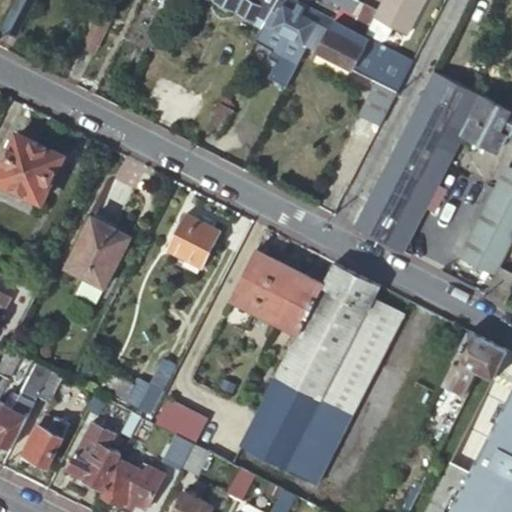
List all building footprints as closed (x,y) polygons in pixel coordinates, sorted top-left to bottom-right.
[(32,1),(31,0),(14,0),(0,27),(0,31),(13,37),(32,1)] [(214,0),(255,21),(258,15),(265,19),(276,0),(214,0)] [(295,0),(276,0),(265,19),(262,24),(272,29),(309,48),(317,52),(334,20),(331,18),(295,0)] [(326,0),(338,6),(349,12),(354,0),(326,0)] [(338,6),(331,18),(334,20),(364,35),(367,29),(374,15),(377,10),(357,0),(354,0),(349,12),(338,6)] [(381,0),(377,10),(374,15),(391,24),(404,31),(421,0),(381,0)] [(98,12),(80,46),(91,52),(109,17),(98,12)] [(385,35),(391,24),(374,15),(367,29),(379,36),(385,35)] [(334,20),(317,52),(378,84),(397,93),(414,61),(364,35),(334,20)] [(511,111),(432,71),(351,227),(401,253),(464,134),(499,152),(507,135),(511,137),(511,111)] [(360,117),(379,127),(397,93),(378,84),(360,117)] [(218,103),(203,130),(215,137),(230,110),(218,103)] [(64,158),(17,134),(0,167),(0,173),(43,196),(64,158)] [(458,257),(495,276),(498,270),(511,243),(511,169),(505,165),(458,257)] [(220,235),(185,217),(167,252),(202,269),(220,235)] [(127,237),(92,220),(67,269),(82,277),(75,290),(96,300),(127,237)] [(279,263),(257,252),(231,301),(254,313),(279,263)] [(297,335),(244,438),(240,445),(314,483),(404,314),(374,299),(380,286),(335,263),(323,286),(297,335)] [(299,273),(279,263),(254,313),(274,323),(299,273)] [(495,276),(484,296),(502,304),(511,285),(511,277),(498,270),(495,276)] [(274,323),(297,335),(323,286),(301,274),(299,273),(274,323)] [(0,310),(0,311),(19,322),(36,292),(8,278),(0,293),(7,297),(0,310)] [(506,351),(468,332),(442,383),(465,395),(477,371),(492,379),(506,351)] [(4,348),(0,356),(0,377),(3,379),(17,355),(4,348)] [(0,446),(8,450),(36,397),(49,371),(33,363),(9,410),(0,404),(0,446)] [(145,389),(107,370),(99,384),(138,404),(136,407),(148,413),(161,389),(148,383),(145,389)] [(49,371),(36,397),(45,402),(59,376),(49,371)] [(466,479),(445,469),(423,511),(511,511),(511,389),(468,475),(466,479)] [(93,393),(81,416),(91,422),(103,399),(93,393)] [(205,418),(192,412),(179,437),(192,443),(205,418)] [(132,429),(138,416),(131,413),(118,437),(126,440),(132,429)] [(45,432),(51,420),(39,414),(18,453),(28,458),(27,459),(43,467),(58,439),(45,432)] [(152,423),(148,422),(138,416),(132,429),(145,436),(152,423)] [(52,418),(51,420),(45,432),(58,439),(66,425),(52,418)] [(179,437),(174,434),(160,460),(179,469),(192,443),(179,437)] [(116,454),(82,436),(64,471),(81,479),(80,481),(97,491),(116,454)] [(192,443),(179,469),(191,475),(204,450),(192,443)] [(240,445),(231,463),(235,466),(253,475),(265,480),(279,488),(293,495),(305,501),(314,483),(240,445)] [(139,469),(119,458),(100,496),(122,508),(126,500),(146,511),(164,475),(142,464),(139,469)] [(448,464),(445,469),(466,479),(468,475),(448,464)] [(235,466),(220,495),(239,504),(253,475),(235,466)] [(284,511),(293,495),(279,488),(268,511),(269,511),(284,511)] [(206,511),(208,508),(179,494),(169,511),(206,511)]
